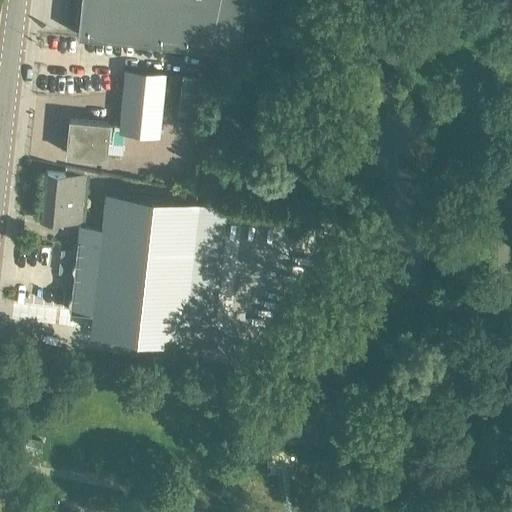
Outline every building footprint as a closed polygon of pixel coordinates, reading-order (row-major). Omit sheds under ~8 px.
[(81,0),(77,35),(238,52),(243,0),(81,0)] [(165,74),(125,70),(119,131),(159,135),(165,74)] [(203,80),(181,78),(178,117),(199,119),(203,80)] [(108,123),(70,120),(67,155),(105,158),(107,144),(111,144),(112,139),(107,138),(108,123)] [(65,174),(46,173),(42,220),(61,221),(61,218),(84,220),(88,179),(65,177),(65,174)] [(102,231),(79,228),(69,312),(92,314),(90,333),(181,344),(184,325),(213,328),(227,207),(106,194),(102,231)]
